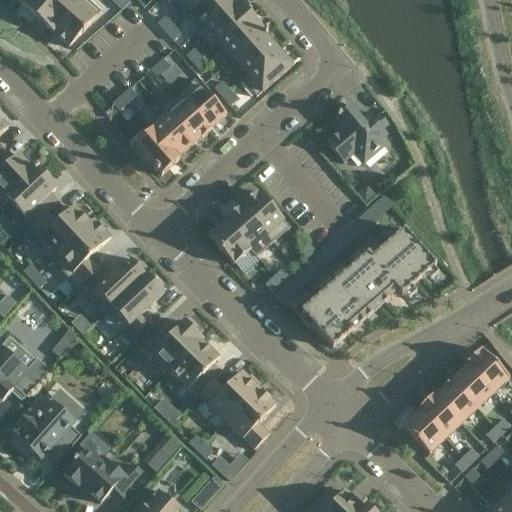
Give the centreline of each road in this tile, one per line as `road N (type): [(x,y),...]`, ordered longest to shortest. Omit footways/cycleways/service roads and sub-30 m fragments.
road 1 (residential): [(283,0),(323,44),(323,78),(156,232)]
road 2 (residential): [(330,402),(156,232)]
road 3 (residential): [(156,232),(0,68)]
road 4 (residential): [(330,402),(227,511)]
road 5 (residential): [(437,511),(351,424)]
